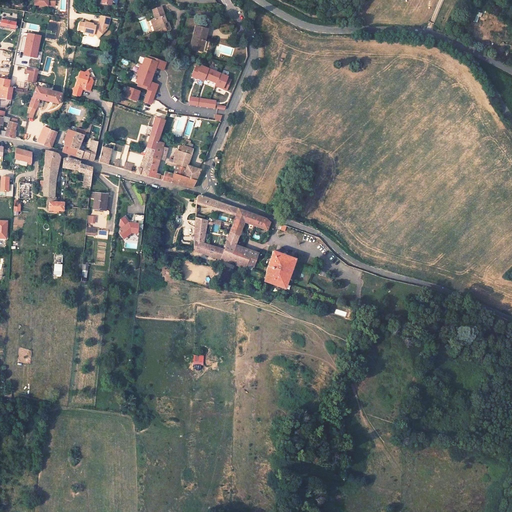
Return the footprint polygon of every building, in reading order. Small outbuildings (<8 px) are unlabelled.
[(162,7),(153,11),(156,19),(153,20),(157,30),(167,27),(168,29),(171,27),(169,21),(165,23),(163,16),(165,15),(162,7)] [(93,35),(95,36),(97,38),(102,35),(101,33),(105,31),(108,28),(110,18),(101,16),(100,23),(95,26),(93,25),(92,24),(91,24),(85,23),(85,24),(79,22),(78,30),(83,31),(83,33),(93,35)] [(15,22),(1,19),(1,20),(0,20),(0,27),(1,29),(3,28),(14,30),(15,22)] [(209,29),(198,26),(192,48),(203,51),(206,42),(209,29)] [(40,36),(23,33),(19,51),(24,51),(31,52),(30,57),(36,58),(40,36)] [(176,41),(169,39),(166,49),(173,51),(176,41)] [(162,71),(165,63),(148,56),(147,58),(144,57),(141,64),(140,64),(136,73),(137,74),(134,81),(137,82),(136,85),(146,89),(144,94),(151,97),(156,84),(149,81),(155,67),(162,71)] [(227,77),(200,66),(199,67),(195,66),(191,76),(203,81),(204,78),(216,83),(214,86),(226,91),(230,80),(226,79),(227,77)] [(30,81),(36,82),(39,70),(27,68),(26,73),(31,74),(30,81)] [(76,77),(72,89),(71,89),(72,91),(71,95),(76,96),(78,95),(80,87),(82,88),(82,89),(83,90),(84,90),(86,91),(88,87),(87,85),(88,84),(89,81),(88,78),(86,77),(85,77),(86,74),(85,71),(81,73),(78,72),(77,75),(75,76),(76,77)] [(9,80),(0,78),(0,98),(5,99),(8,87),(9,80)] [(138,90),(126,85),(121,95),(134,100),(138,90)] [(61,94),(35,87),(34,92),(28,106),(31,108),(28,114),(27,117),(31,118),(38,99),(58,105),(60,96),(61,94)] [(151,99),(144,96),(141,101),(149,104),(151,99)] [(198,99),(187,97),(186,104),(197,106),(198,99)] [(215,101),(201,99),(200,106),(214,109),(215,101)] [(164,120),(154,117),(146,147),(147,148),(140,169),(137,168),(135,173),(144,176),(146,177),(157,142),(159,135),(164,120)] [(16,120),(9,118),(8,122),(8,123),(7,127),(4,137),(13,138),(15,130),(14,130),(16,124),(15,124),(16,120)] [(68,130),(75,133),(83,135),(84,136),(86,132),(69,126),(68,130)] [(56,133),(50,130),(46,137),(47,137),(44,145),(50,148),(54,137),(56,133)] [(64,139),(64,146),(61,152),(75,156),(77,150),(83,135),(75,133),(68,130),(64,139)] [(165,136),(159,135),(157,142),(163,143),(165,136)] [(163,143),(157,142),(146,177),(158,179),(159,174),(155,173),(159,159),(161,151),(162,147),(163,143)] [(191,149),(182,146),(181,149),(180,152),(175,167),(173,174),(195,181),(196,180),(200,170),(187,166),(191,155),(191,149)] [(111,149),(102,147),(98,162),(107,165),(111,149)] [(17,150),(16,149),(15,159),(31,164),(32,153),(21,151),(17,150)] [(75,156),(80,158),(86,159),(88,158),(89,153),(77,150),(75,156)] [(176,151),(175,150),(172,160),(168,159),(166,165),(175,167),(180,152),(176,151)] [(57,154),(44,151),(43,162),(44,162),(43,173),(43,196),(55,198),(54,192),(55,179),(59,158),(57,154)] [(68,158),(63,158),(62,167),(72,169),(74,160),(68,158)] [(91,181),(92,170),(92,168),(79,164),(79,162),(74,160),(72,169),(78,170),(78,172),(84,174),(83,180),(90,181),(91,181)] [(124,169),(132,170),(133,163),(125,162),(124,169)] [(173,175),(164,172),(161,179),(165,180),(165,181),(171,182),(173,175)] [(195,181),(173,174),(173,175),(171,182),(191,188),(195,181)] [(9,176),(1,176),(1,191),(6,191),(6,196),(13,196),(14,184),(9,183),(9,176)] [(30,183),(19,183),(19,198),(29,198),(30,183)] [(107,196),(95,195),(93,211),(105,212),(107,196)] [(200,196),(198,197),(197,199),(196,203),(236,215),(238,208),(215,199),(203,195),(200,196)] [(63,203),(48,202),(47,211),(62,211),(63,203)] [(265,218),(238,208),(236,215),(230,231),(240,235),(245,222),(269,231),(272,223),(265,218)] [(95,223),(96,216),(88,215),(87,222),(95,223)] [(205,217),(195,215),(195,226),(194,251),(219,259),(246,268),(248,264),(249,258),(234,252),(237,244),(240,235),(230,231),(224,250),(204,243),(207,221),(204,220),(205,217)] [(128,223),(123,217),(120,220),(119,225),(121,228),(119,230),(118,233),(123,239),(131,233),(137,233),(137,230),(140,230),(140,224),(133,224),(129,224),(129,223),(128,223)] [(96,230),(87,228),(86,236),(95,237),(96,230)] [(259,253),(237,244),(234,252),(249,258),(248,264),(254,267),(259,253)] [(296,259),(273,251),(267,267),(264,281),(266,282),(264,285),(284,293),(296,259)] [(54,275),(62,275),(62,263),(54,263),(54,275)] [(204,365),(204,355),(193,355),(193,365),(204,365)] [(419,377),(413,375),(410,385),(416,386),(419,377)]
